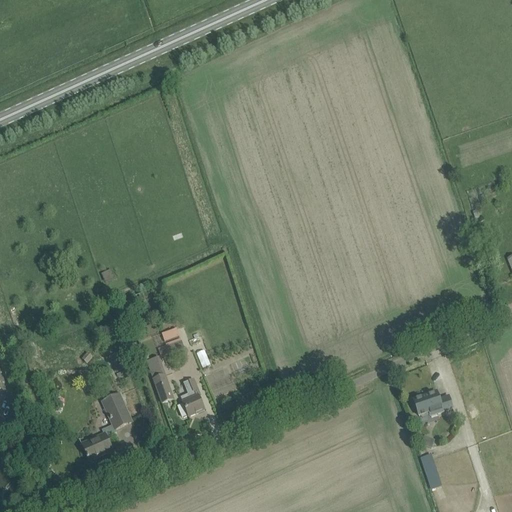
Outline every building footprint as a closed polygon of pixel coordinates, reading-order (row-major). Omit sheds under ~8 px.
[(496,256),(489,236),(486,227),(473,232),(483,261),(496,256)] [(193,313),(178,317),(180,326),(195,322),(193,313)] [(164,343),(179,337),(176,328),(161,334),(164,343)] [(184,349),(181,342),(158,350),(161,358),(184,349)] [(35,344),(25,347),(29,360),(39,357),(35,344)] [(87,353),(82,359),(86,363),(92,357),(87,353)] [(146,363),(149,370),(163,404),(174,400),(161,366),(158,358),(146,363)] [(204,411),(199,398),(201,397),(194,380),(183,384),(183,385),(184,385),(188,394),(189,394),(192,400),(183,404),(183,405),(179,407),(178,409),(182,417),(183,418),(188,416),(189,417),(204,411)] [(434,393),(413,400),(417,412),(427,409),(430,417),(453,409),(447,393),(435,397),(434,393)] [(116,433),(115,430),(132,423),(119,395),(103,403),(113,426),(102,431),(104,437),(83,447),(89,462),(98,458),(98,457),(104,454),(105,455),(112,452),(106,438),(116,433)] [(425,437),(421,444),(430,448),(433,441),(425,437)] [(429,456),(420,459),(430,487),(438,485),(429,456)]
